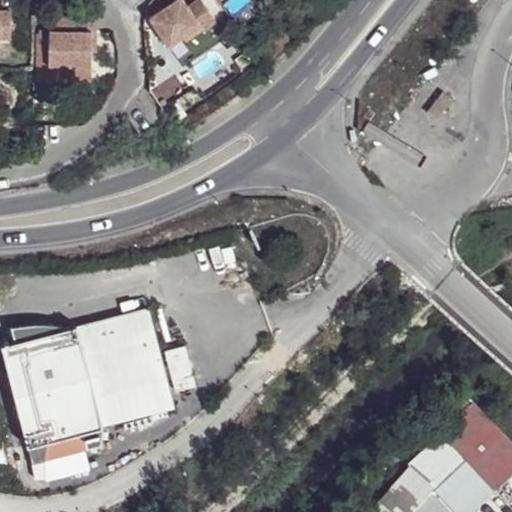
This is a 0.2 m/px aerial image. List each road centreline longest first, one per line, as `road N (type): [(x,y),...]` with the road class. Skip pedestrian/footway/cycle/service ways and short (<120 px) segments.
road 1 (residential): [(511,343),(284,132)]
road 2 (secondary): [(0,235),(143,211),(209,184),(284,132)]
road 3 (secondary): [(263,107),(127,183),(0,211)]
road 4 (secondary): [(284,132),(403,0)]
road 5 (secondary): [(370,0),(263,107)]
